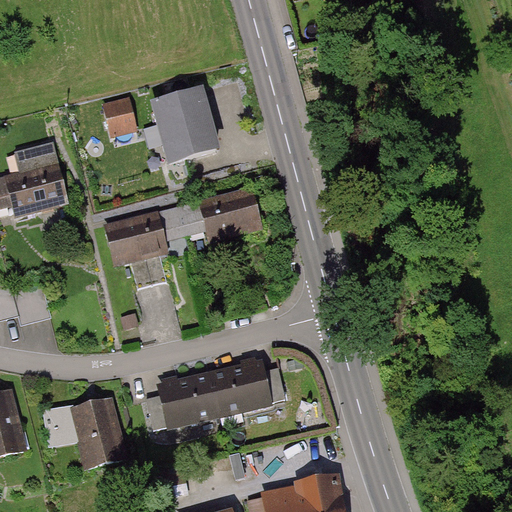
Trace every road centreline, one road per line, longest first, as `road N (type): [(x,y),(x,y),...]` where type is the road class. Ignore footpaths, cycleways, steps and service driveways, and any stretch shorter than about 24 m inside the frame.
road 1 (residential): [(334,314),(140,363),(87,370),(0,359)]
road 2 (secondary): [(334,314),(249,0)]
road 3 (secondary): [(393,511),(334,314)]
